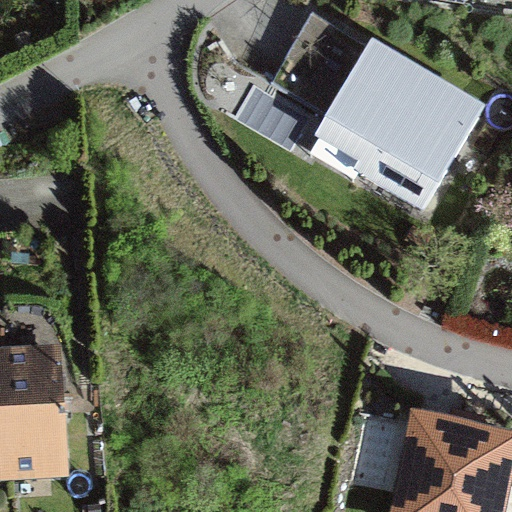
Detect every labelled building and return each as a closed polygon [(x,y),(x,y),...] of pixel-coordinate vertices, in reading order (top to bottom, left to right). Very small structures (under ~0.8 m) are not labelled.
[(373,67),(315,34),(276,103),(334,135),(373,67)] [(435,214),(484,133),(373,67),(334,135),(325,148),(435,214)] [(2,356),(6,480),(64,478),(60,354),(2,356)] [(511,511),(511,435),(429,419),(410,511),(511,511)] [(187,439),(160,450),(170,472),(197,461),(187,439)]
